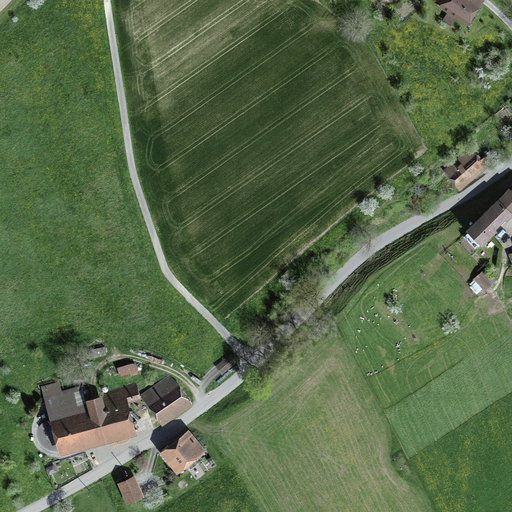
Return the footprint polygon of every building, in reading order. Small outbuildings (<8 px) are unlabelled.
[(467,19),(476,5),(480,0),(438,0),(443,4),(442,7),(448,11),(450,8),(467,19)] [(443,164),(460,184),(486,165),(472,147),(454,162),(451,158),(443,164)] [(511,190),(511,191),(509,189),(469,229),(483,243),(495,230),(493,228),(509,212),(511,214),(511,213),(511,190)] [(496,280),(485,269),(474,279),(481,286),(484,284),(488,288),(496,280)] [(216,366),(221,372),(234,363),(229,356),(216,366)] [(118,365),(120,375),(138,371),(136,361),(118,365)] [(189,406),(169,376),(144,393),(165,423),(189,406)] [(48,396),(61,446),(131,427),(124,400),(139,396),(136,385),(101,394),(102,397),(91,401),(84,386),(48,396)] [(181,465),(202,448),(189,432),(168,448),(166,446),(161,450),(168,458),(173,454),(181,465)] [(134,477),(120,483),(128,501),(142,495),(134,477)]
